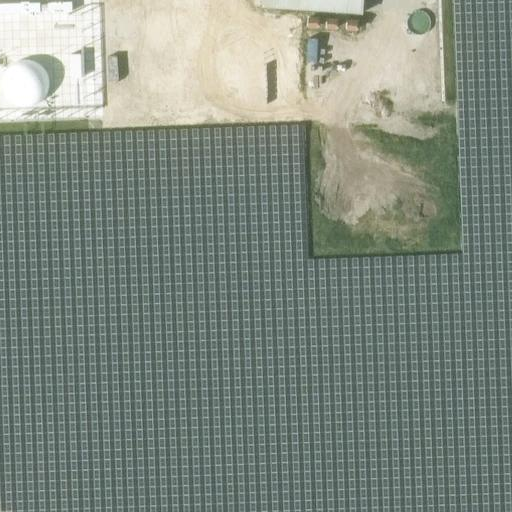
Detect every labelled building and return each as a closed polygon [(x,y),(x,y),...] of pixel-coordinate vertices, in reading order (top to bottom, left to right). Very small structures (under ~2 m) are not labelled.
[(93,35),(177,40),(178,0),(0,0),(0,23),(29,25),(29,13),(94,17),(93,35)] [(362,14),(362,0),(262,0),(262,7),(362,14)] [(84,94),(82,118),(166,126),(173,42),(93,35),(91,50),(36,45),(31,89),(84,94)] [(216,92),(214,118),(331,126),(336,50),(271,45),(270,60),(251,58),(250,77),(249,94),(216,92)] [(350,292),(369,243),(182,171),(184,166),(0,95),(0,243),(147,300),(171,239),(154,232),(159,219),(350,292)] [(458,202),(462,124),(333,117),(332,125),(321,125),(319,162),(322,162),(320,194),(458,202)] [(417,363),(445,373),(451,357),(423,347),(417,363)] [(343,352),(329,364),(344,381),(358,370),(343,352)] [(63,441),(82,390),(0,359),(0,477),(38,492),(35,498),(53,504),(75,445),(63,441)] [(199,403),(214,407),(217,397),(202,392),(199,403)] [(263,511),(271,495),(255,489),(260,479),(243,472),(246,465),(214,451),(215,450),(182,436),(147,511),(125,511),(161,432),(113,410),(68,511),(263,511)] [(313,444),(310,458),(341,464),(346,438),(329,435),(326,446),(313,444)] [(285,511),(317,511),(321,503),(292,493),(285,511)]
